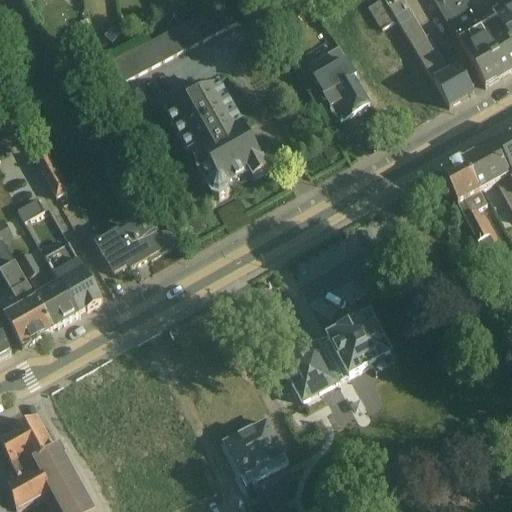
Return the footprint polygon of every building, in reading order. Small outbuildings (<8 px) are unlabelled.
[(400,0),(436,67),(449,60),(423,9),(428,6),(425,0),(400,0)] [(443,0),(462,41),(493,27),(480,0),(443,0)] [(394,39),(410,31),(398,7),(382,14),(394,39)] [(248,41),(240,18),(153,48),(161,71),(248,41)] [(511,18),(497,27),(511,51),(511,18)] [(486,94),(511,78),(511,51),(497,27),(460,50),(486,94)] [(340,129),(372,113),(345,64),(314,81),(340,129)] [(448,114),(473,100),(455,69),(431,83),(448,114)] [(213,207),(268,176),(217,87),(162,118),(213,207)] [(511,179),(511,136),(493,147),(511,180),(511,179)] [(480,197),(511,180),(493,147),(462,164),(480,197)] [(480,197),(462,164),(438,177),(456,210),(480,197)] [(33,275),(1,218),(0,217),(0,259),(15,285),(33,275)] [(114,282),(163,257),(145,222),(96,247),(114,282)] [(79,324),(103,310),(68,252),(45,265),(79,324)] [(52,336),(76,322),(58,292),(35,306),(52,336)] [(52,336),(35,306),(4,324),(21,354),(52,336)] [(304,412),(393,363),(370,322),(321,348),(281,370),(304,412)] [(0,364),(11,358),(0,339),(0,364)] [(88,449),(119,436),(150,511),(204,511),(184,462),(206,453),(187,408),(172,414),(151,361),(66,395),(88,449)] [(32,467),(53,456),(36,424),(0,442),(0,456),(11,478),(32,467)] [(267,428),(223,449),(240,485),(284,464),(267,428)] [(53,456),(32,467),(56,511),(91,511),(66,466),(67,464),(60,452),(53,456)]
